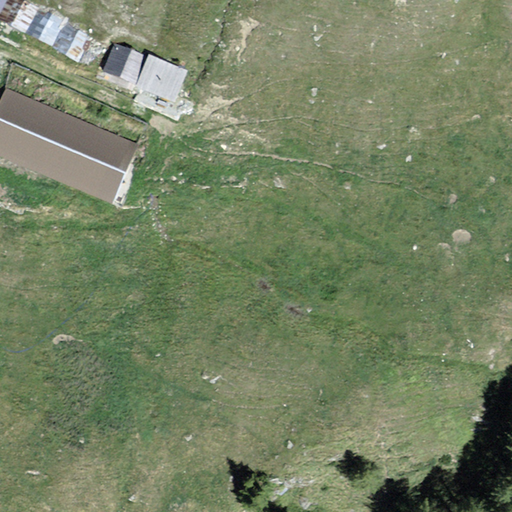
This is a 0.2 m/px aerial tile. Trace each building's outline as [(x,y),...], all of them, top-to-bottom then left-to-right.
[(38,9),(19,0),(0,0),(0,12),(2,13),(0,17),(27,30),(38,9)] [(62,23),(40,13),(31,32),(52,43),(62,23)] [(89,39),(67,26),(55,47),(78,59),(89,39)] [(144,57),(115,45),(105,69),(134,81),(144,57)] [(184,71),(150,57),(139,85),(173,99),(184,71)] [(144,149),(8,95),(0,113),(0,161),(119,209),(144,149)]
